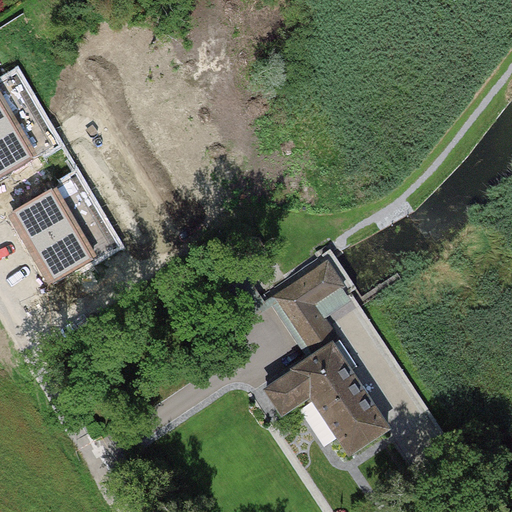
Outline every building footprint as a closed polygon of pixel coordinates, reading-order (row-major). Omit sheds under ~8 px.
[(0,178),(34,159),(0,100),(0,178)] [(94,260),(53,190),(12,213),(53,284),(94,260)] [(266,250),(258,238),(232,255),(240,267),(266,250)] [(344,289),(328,264),(275,300),(315,359),(273,387),(291,413),(312,399),(350,457),(388,431),(349,373),(357,368),(317,307),(344,289)] [(261,298),(248,279),(220,297),(239,325),(270,304),(264,295),(261,298)]
